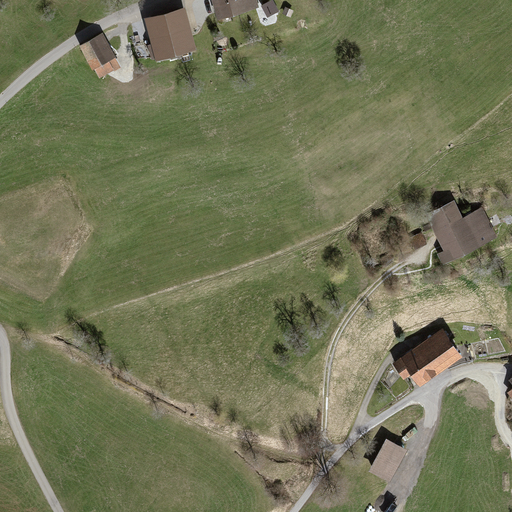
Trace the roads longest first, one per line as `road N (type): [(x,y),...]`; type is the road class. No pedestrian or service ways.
road 1 (residential): [(293,511),(368,425),(466,369),(497,373),(511,442)]
road 2 (unclassified): [(0,102),(46,58),(166,0)]
road 3 (unclassified): [(0,336),(7,399),(58,511)]
